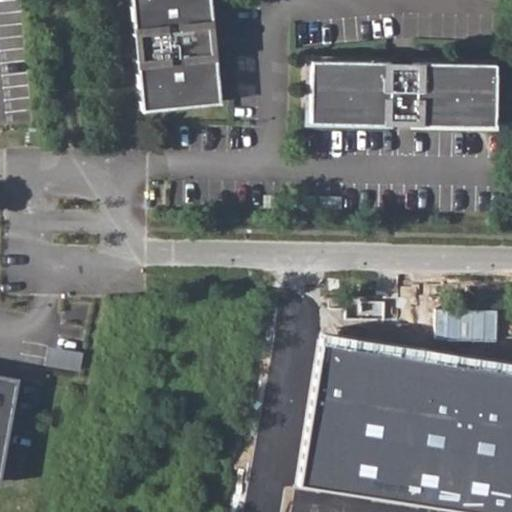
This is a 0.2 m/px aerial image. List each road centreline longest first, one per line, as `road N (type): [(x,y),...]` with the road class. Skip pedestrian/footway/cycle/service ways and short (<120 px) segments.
road 1 (residential): [(130,258),(511,265)]
road 2 (residential): [(28,168),(134,170),(130,258)]
road 3 (residential): [(28,168),(25,256),(130,258)]
road 4 (track): [(72,169),(52,0)]
